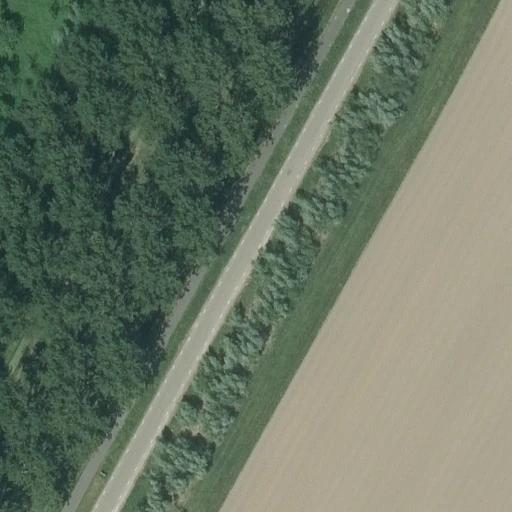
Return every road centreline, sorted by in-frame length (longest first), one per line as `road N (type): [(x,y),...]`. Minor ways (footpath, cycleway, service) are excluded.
road 1 (tertiary): [(104,511),(386,0)]
road 2 (track): [(331,259),(472,0)]
